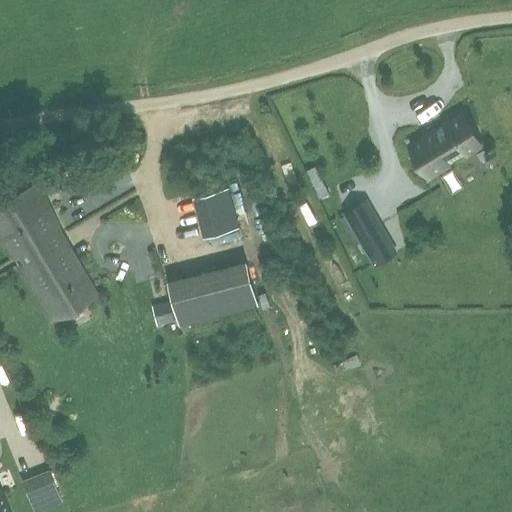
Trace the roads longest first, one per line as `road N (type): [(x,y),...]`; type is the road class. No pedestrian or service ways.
road 1 (unclassified): [(511,16),(440,27),(253,84)]
road 2 (track): [(0,125),(253,84)]
